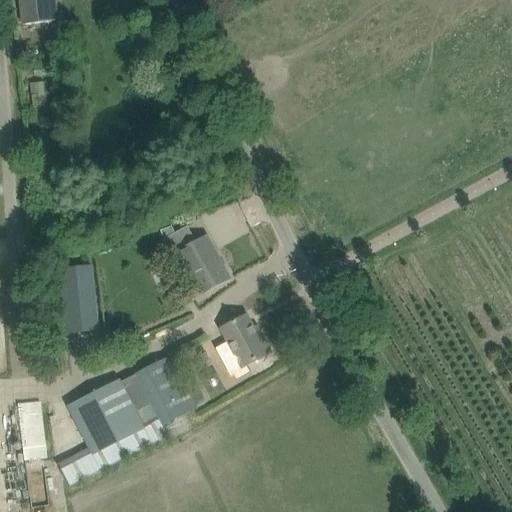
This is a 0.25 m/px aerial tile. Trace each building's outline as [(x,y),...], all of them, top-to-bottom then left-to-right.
[(55,22),(52,0),(20,0),(23,26),(55,22)] [(203,239),(180,251),(203,294),(226,281),(203,239)] [(139,248),(114,260),(140,315),(165,304),(139,248)] [(91,268),(60,271),(67,335),(99,331),(91,268)] [(243,369),(252,364),(270,354),(258,332),(255,334),(246,317),(222,330),(235,355),(221,363),(228,375),(242,368),(243,369)] [(195,409),(181,382),(169,358),(136,375),(156,412),(135,424),(120,396),(92,412),(84,398),(70,405),(95,451),(59,469),(68,486),(168,436),(162,426),(195,409)] [(20,403),(21,424),(43,423),(42,402),(20,403)]
